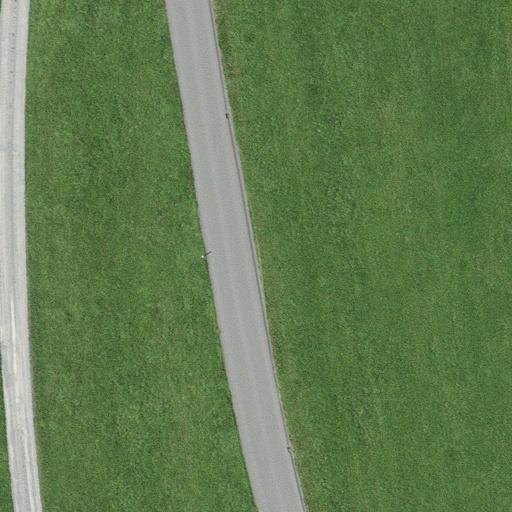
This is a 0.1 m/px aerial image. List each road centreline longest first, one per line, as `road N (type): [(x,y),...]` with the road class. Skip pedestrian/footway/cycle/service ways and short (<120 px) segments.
road 1 (tertiary): [(287,511),(257,398),(188,0)]
road 2 (unclassified): [(17,0),(10,194),(34,511)]
